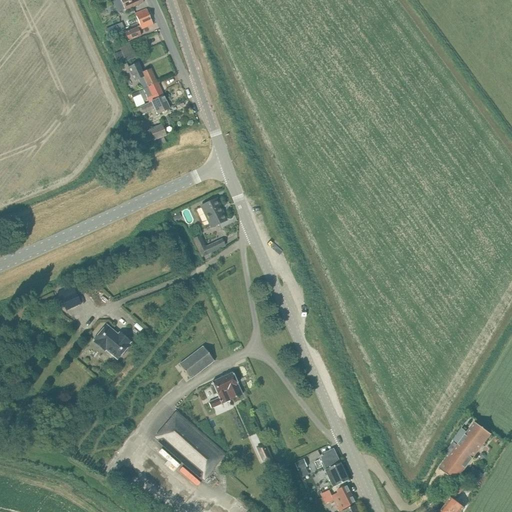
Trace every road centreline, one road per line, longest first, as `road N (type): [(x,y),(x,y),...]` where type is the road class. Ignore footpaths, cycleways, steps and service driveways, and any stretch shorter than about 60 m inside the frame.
road 1 (unclassified): [(345,445),(255,349),(242,238),(250,225)]
road 2 (unclassified): [(0,264),(226,167)]
road 3 (tertiary): [(345,445),(250,225)]
